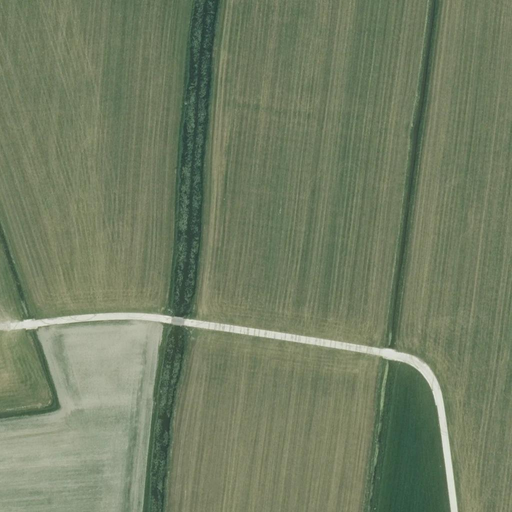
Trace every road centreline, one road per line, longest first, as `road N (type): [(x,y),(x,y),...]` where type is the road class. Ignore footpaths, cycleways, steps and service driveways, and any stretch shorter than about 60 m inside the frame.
road 1 (track): [(171,320),(418,364),(438,394),(453,511)]
road 2 (track): [(171,320),(87,317),(15,326)]
